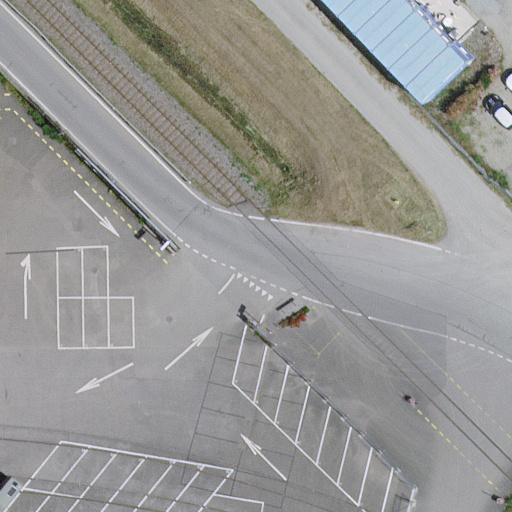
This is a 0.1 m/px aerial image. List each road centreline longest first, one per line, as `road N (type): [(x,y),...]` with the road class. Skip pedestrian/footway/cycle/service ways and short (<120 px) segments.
road 1 (unclassified): [(0,39),(171,210),(221,243),(349,255),(511,319)]
road 2 (track): [(280,0),(511,265)]
